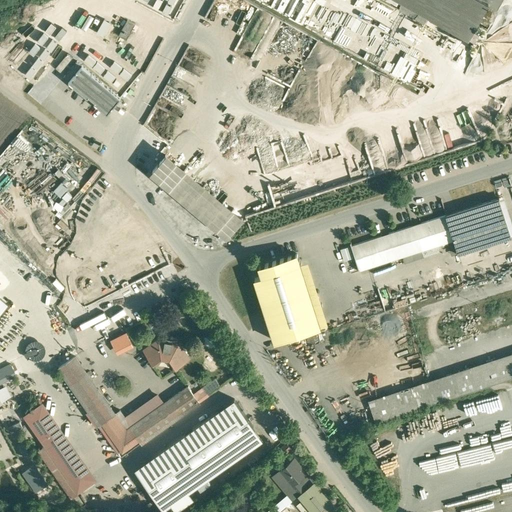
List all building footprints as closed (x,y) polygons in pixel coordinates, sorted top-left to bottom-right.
[(145,0),(144,4),(162,11),(166,0),(169,0),(174,2),(174,0),(145,0)] [(502,0),(403,0),(400,5),(401,6),(399,8),(425,23),(430,15),(469,37),(470,36),(480,42),(502,0)] [(127,20),(119,35),(127,39),(135,24),(127,20)] [(140,27),(123,59),(138,67),(156,36),(140,27)] [(121,97),(82,65),(69,81),(88,97),(89,96),(95,101),(94,103),(107,113),(121,97)] [(44,96),(55,83),(44,74),(33,87),(44,96)] [(160,152),(156,167),(165,170),(170,154),(160,152)] [(499,198),(446,215),(454,240),(458,253),(511,236),(499,198)] [(446,215),(352,245),(360,270),(375,265),(454,240),(446,215)] [(145,219),(133,230),(140,238),(152,227),(145,219)] [(254,275),(275,342),(320,328),(296,251),(257,263),(260,273),(254,275)] [(6,289),(34,318),(44,308),(16,280),(6,289)] [(165,341),(165,343),(160,342),(158,339),(143,350),(154,364),(162,358),(169,360),(175,368),(190,358),(180,343),(177,345),(172,344),(172,343),(165,341)] [(511,357),(511,351),(368,398),(370,404),(473,370),(511,357)] [(114,414),(75,357),(60,368),(72,386),(100,424),(114,414)] [(511,357),(473,370),(479,389),(511,378),(511,357)] [(18,374),(12,363),(0,369),(0,383),(18,374)] [(375,420),(376,423),(479,389),(473,370),(370,404),(372,413),(375,420)] [(100,424),(72,386),(58,395),(85,434),(100,424)] [(163,403),(130,427),(139,439),(142,443),(200,403),(188,386),(163,403)] [(114,414),(100,424),(120,452),(139,439),(130,427),(163,403),(156,393),(125,414),(121,409),(114,414)] [(98,469),(48,397),(23,414),(74,486),(98,469)] [(232,400),(135,467),(162,506),(259,439),(232,400)] [(375,420),(372,413),(365,415),(367,423),(375,420)] [(291,447),(287,443),(282,447),(286,452),(291,447)] [(294,458),(280,470),(295,487),(289,493),(293,498),(300,493),(313,481),(305,471),(294,458)] [(511,472),(493,476),(495,489),(489,490),(489,492),(511,487),(511,472)] [(313,481),(300,493),(315,511),(320,511),(327,507),(331,503),(313,481)] [(337,510),(331,503),(327,507),(331,511),(338,511),(337,510)]
